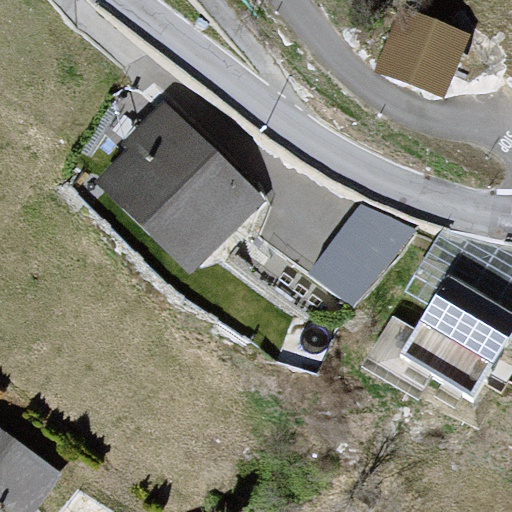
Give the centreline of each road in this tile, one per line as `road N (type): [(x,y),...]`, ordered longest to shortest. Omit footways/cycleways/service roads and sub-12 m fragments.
road 1 (tertiary): [(127,0),(294,129),(356,166),(423,198),(511,217)]
road 2 (residential): [(511,131),(379,98),(348,74),(291,0)]
